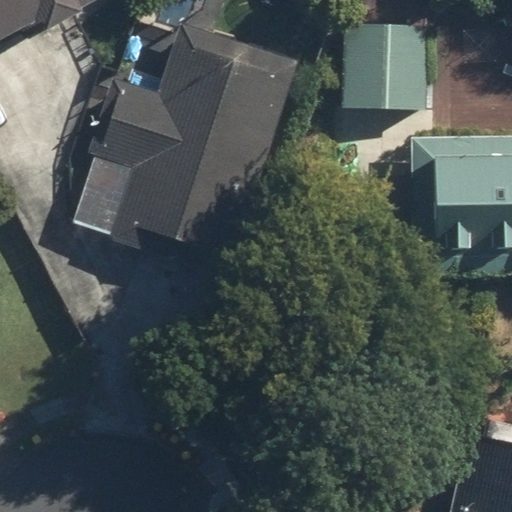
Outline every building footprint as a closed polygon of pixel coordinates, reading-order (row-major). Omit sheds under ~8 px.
[(0,0),(0,42),(17,34),(25,48),(66,28),(53,2),(56,0),(0,0)] [(151,97),(111,84),(67,226),(223,274),(288,63),(173,28),(151,97)] [(422,35),(335,31),(332,112),(418,116),(422,35)] [(511,142),(400,141),(399,282),(511,283),(511,142)] [(511,511),(511,455),(453,443),(438,511),(511,511)]
